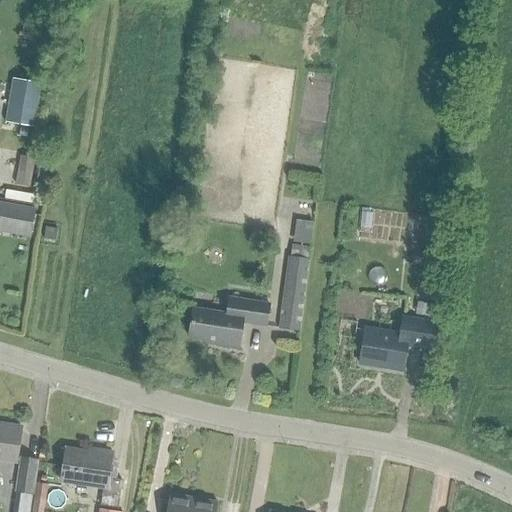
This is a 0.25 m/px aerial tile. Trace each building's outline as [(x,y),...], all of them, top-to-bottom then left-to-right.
[(12,78),(5,122),(32,127),(40,83),(12,78)] [(20,156),(15,184),(29,187),(34,158),(20,156)] [(35,209),(0,202),(0,231),(30,237),(35,209)] [(43,239),(55,241),(57,229),(45,227),(43,239)] [(278,329),(299,331),(309,259),(287,257),(278,329)] [(215,345),(237,348),(241,322),(265,326),(268,304),(229,298),(226,314),(193,308),(188,338),(215,342),(215,345)] [(438,324),(424,322),(402,318),(399,334),(364,329),(358,364),(402,371),(406,345),(420,347),(433,350),(438,324)] [(0,460),(15,463),(20,427),(4,424),(4,427),(0,426),(0,460)] [(100,505),(117,508),(121,480),(108,478),(112,453),(96,450),(96,453),(65,449),(60,482),(102,488),(100,505)] [(15,491),(32,494),(36,461),(20,459),(15,491)] [(30,511),(42,511),(47,484),(35,482),(30,511)] [(190,511),(192,498),(168,494),(165,511),(190,511)] [(28,511),(31,499),(14,497),(12,511),(28,511)] [(190,511),(215,511),(217,503),(192,498),(190,511)]
